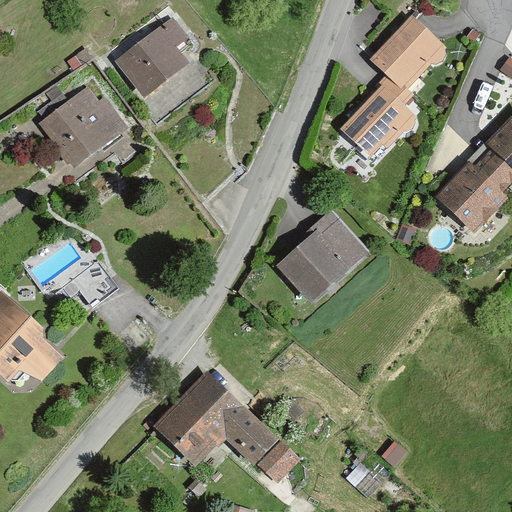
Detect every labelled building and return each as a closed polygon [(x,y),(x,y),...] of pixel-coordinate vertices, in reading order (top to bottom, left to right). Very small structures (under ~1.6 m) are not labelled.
[(122,62),(152,99),(200,60),(187,45),(195,38),(178,16),(122,62)] [(437,50),(405,18),(384,38),(361,61),(380,80),(355,105),(330,130),(364,164),(409,119),(396,107),(406,96),(398,88),(437,50)] [(47,119),(83,167),(138,126),(116,96),(108,102),(94,84),(47,119)] [(511,111),(496,129),(479,146),(486,151),(470,166),(463,161),(451,173),(429,195),(467,233),(502,199),(496,193),(511,177),(511,111)] [(322,305),(379,250),(340,209),(283,264),(322,305)] [(75,281),(96,307),(122,287),(102,261),(75,281)] [(49,325),(37,313),(9,289),(0,298),(0,363),(15,378),(29,366),(48,377),(69,355),(49,335),(49,325)] [(311,460),(218,370),(162,427),(204,468),(235,437),(286,486),(311,460)]
